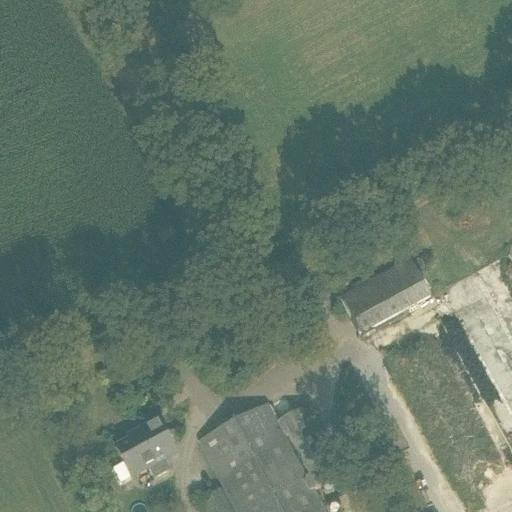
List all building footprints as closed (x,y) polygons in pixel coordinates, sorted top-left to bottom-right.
[(370,287),(341,302),(360,339),(430,302),(411,265),(370,287)] [(473,280),(445,293),(468,341),(496,328),(473,280)] [(401,365),(396,365),(455,496),(473,496),(479,509),(511,494),(511,457),(506,460),(488,460),(479,440),(479,437),(471,419),(471,420),(442,356),(428,356),(426,350),(402,349),(401,365)] [(511,381),(499,387),(511,421),(511,381)] [(266,405),(197,439),(233,511),(330,511),(283,418),(274,422),(266,405)] [(112,473),(120,487),(130,481),(148,472),(153,483),(169,474),(162,460),(173,454),(157,424),(135,436),(137,439),(115,452),(123,467),(112,473)] [(196,506),(199,511),(230,511),(220,493),(196,506)]
